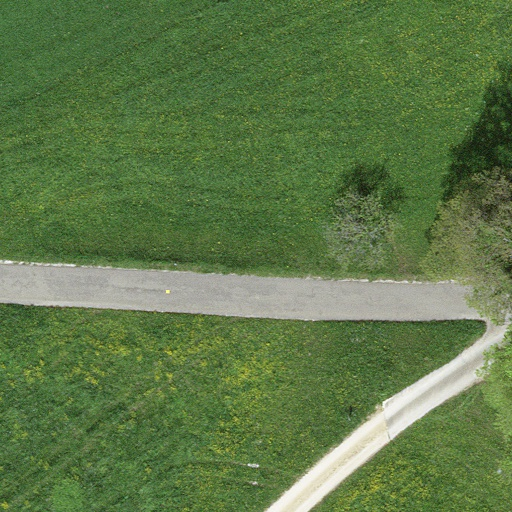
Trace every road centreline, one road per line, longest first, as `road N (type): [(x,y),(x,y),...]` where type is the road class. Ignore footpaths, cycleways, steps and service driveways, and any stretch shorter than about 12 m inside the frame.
road 1 (tertiary): [(0,280),(511,295)]
road 2 (track): [(511,330),(281,511)]
